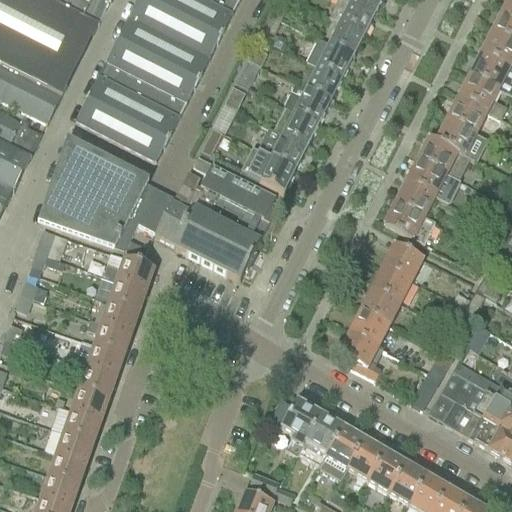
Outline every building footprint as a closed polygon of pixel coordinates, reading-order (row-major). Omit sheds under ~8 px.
[(0,0),(0,68),(61,101),(80,63),(97,30),(39,0),(0,0)] [(39,0),(97,30),(112,0),(39,0)] [(208,65),(234,13),(209,0),(139,0),(127,24),(208,65)] [(209,0),(234,13),(240,0),(209,0)] [(339,0),(338,0),(327,22),(364,40),(375,18),(350,5),(339,0)] [(351,0),(350,5),(375,18),(384,0),(351,0)] [(511,0),(510,0),(503,14),(511,19),(511,0)] [(286,11),(276,6),(269,21),(278,26),(286,11)] [(511,19),(503,14),(492,36),(511,46),(511,19)] [(271,40),(278,26),(269,21),(261,35),(271,40)] [(127,24),(101,75),(181,117),(208,65),(127,24)] [(335,33),(326,50),(327,50),(352,63),(364,40),(338,28),(338,27),(338,28),(335,33)] [(511,46),(492,36),(481,58),(510,73),(511,69),(511,46)] [(306,68),(315,73),(340,86),(352,63),(326,50),(317,46),(306,68)] [(252,53),(246,66),(253,70),(255,71),(257,72),(258,73),(265,59),(264,59),(252,53)] [(481,58),(469,80),(499,95),(511,101),(511,98),(511,76),(509,75),(510,73),(481,58)] [(238,81),(234,89),(243,94),(245,95),(246,95),(257,72),(255,71),(253,70),(246,66),(238,81)] [(0,148),(8,152),(13,141),(19,128),(0,118),(0,105),(46,130),(61,101),(0,68),(0,148)] [(315,73),(303,95),(329,108),(340,86),(315,73)] [(74,128),(81,132),(85,134),(85,135),(87,135),(96,140),(98,141),(98,140),(108,145),(107,146),(109,147),(109,146),(119,151),(119,152),(120,153),(121,152),(130,157),(130,158),(131,158),(132,158),(141,162),(141,163),(142,164),(143,163),(152,168),(155,167),(181,117),(101,75),(74,128)] [(469,80),(458,102),(486,116),(500,124),(505,113),(493,107),(499,95),(469,80)] [(234,90),(223,112),(235,118),(246,96),(234,90)] [(294,91),(283,114),(292,118),(317,131),(329,108),(303,95),(294,91)] [(458,102),(447,124),(477,139),(482,129),(494,135),(500,124),(486,116),(458,102)] [(283,114),(271,136),(281,141),(306,154),(317,131),(292,118),(283,114)] [(216,122),(211,133),(223,140),(229,129),(216,122)] [(447,124),(436,146),(463,160),(466,161),(477,166),(488,145),(477,139),(447,124)] [(19,128),(13,141),(35,151),(41,140),(19,128)] [(267,134),(256,157),(294,176),(306,154),(281,141),(271,136),(267,134)] [(29,162),(35,151),(13,141),(8,152),(29,162)] [(429,142),(417,164),(445,178),(447,180),(458,185),(468,165),(464,163),(466,161),(463,160),(436,146),(429,142)] [(0,192),(10,197),(11,198),(29,162),(8,152),(0,148),(0,192)] [(137,229),(155,238),(171,203),(144,189),(145,188),(66,148),(39,229),(111,254),(112,253),(123,257),(137,229)] [(203,149),(199,157),(209,162),(213,154),(203,149)] [(251,154),(239,177),(282,199),(294,176),(269,163),(256,157),(251,154)] [(197,163),(191,173),(204,180),(210,169),(197,163)] [(417,164),(406,187),(433,201),(435,202),(440,204),(444,197),(450,200),(458,185),(447,180),(445,178),(417,164)] [(171,203),(165,217),(155,238),(153,242),(172,252),(172,253),(238,287),(239,286),(274,217),(277,211),(271,208),(274,202),(268,199),(268,198),(211,169),(195,201),(191,199),(187,207),(187,208),(186,208),(177,203),(176,202),(175,205),(171,203)] [(188,180),(177,203),(186,208),(197,185),(188,180)] [(406,187),(394,209),(422,223),(422,224),(424,225),(435,202),(406,187)] [(504,195),(498,206),(499,209),(511,217),(511,191),(509,196),(508,195),(504,195)] [(0,220),(11,198),(0,192),(0,220)] [(422,223),(394,209),(383,232),(400,241),(411,246),(423,252),(433,230),(424,225),(422,224),(422,223)] [(494,222),(489,230),(502,238),(506,230),(494,222)] [(502,238),(489,230),(476,253),(489,260),(502,238)] [(42,236),(34,258),(45,262),(48,252),(49,250),(53,240),(42,236)] [(511,253),(503,248),(494,262),(504,268),(511,253)] [(393,250),(382,273),(410,287),(421,264),(393,250)] [(34,258),(29,273),(40,277),(42,270),(60,276),(63,269),(45,263),(45,262),(34,258)] [(463,273),(475,281),(482,269),(470,261),(463,273)] [(108,272),(104,283),(144,296),(151,274),(121,264),(118,275),(108,272)] [(382,273),(371,295),(399,309),(410,287),(382,273)] [(483,281),(474,297),(484,303),(493,309),(503,293),(483,281)] [(101,282),(94,303),(106,307),(106,308),(136,318),(144,296),(104,283),(102,282),(101,282)] [(24,287),(19,302),(30,306),(35,291),(24,287)] [(371,295),(360,317),(388,331),(399,309),(371,295)] [(450,307),(463,315),(469,306),(456,298),(450,307)] [(30,306),(19,302),(15,315),(25,319),(30,306)] [(463,315),(460,321),(470,327),(479,312),(469,306),(463,315)] [(106,308),(98,329),(129,340),(136,318),(106,308)] [(360,317),(348,339),(376,353),(388,331),(360,317)] [(89,326),(86,337),(95,340),(92,348),(91,351),(121,362),(129,340),(98,329),(89,326)] [(456,328),(451,336),(463,344),(468,335),(465,334),(456,328)] [(9,332),(4,346),(15,349),(19,336),(9,332)] [(479,333),(467,354),(476,360),(488,339),(479,333)] [(451,336),(445,347),(451,350),(452,351),(457,354),(463,344),(451,336)] [(376,353),(348,339),(337,362),(348,367),(346,372),(375,387),(381,375),(368,369),(376,353)] [(15,349),(4,346),(0,358),(0,359),(10,363),(15,349)] [(78,351),(72,368),(74,369),(76,370),(84,372),(83,373),(114,384),(121,362),(91,351),(80,347),(78,351)] [(431,368),(425,378),(438,385),(444,376),(431,368)] [(83,373),(76,395),(106,405),(114,384),(83,373)] [(425,419),(441,428),(454,407),(466,414),(466,415),(481,424),(480,425),(511,443),(511,415),(489,401),(489,400),(467,387),(450,377),(425,419)] [(438,385),(425,378),(407,408),(420,416),(438,385)] [(469,383),(467,387),(489,400),(492,402),(495,399),(498,393),(484,384),(482,383),(469,383)] [(492,402),(492,403),(511,415),(511,397),(500,390),(498,393),(495,399),(492,402)] [(76,395),(68,417),(98,427),(106,405),(76,395)] [(298,458),(320,421),(296,407),(291,414),(280,407),(269,427),(280,434),(279,435),(292,442),(283,456),(295,462),(298,458)] [(454,407),(441,428),(511,470),(511,469),(511,443),(480,425),(481,424),(466,415),(466,414),(454,407)] [(68,417),(61,438),(91,449),(98,427),(68,417)] [(324,464),(324,465),(342,434),(320,421),(298,458),(320,471),(324,464)] [(320,471),(317,475),(339,488),(345,477),(346,475),(363,446),(342,434),(324,465),(324,464),(321,469),(320,471)] [(61,438),(53,460),(83,471),(91,449),(61,438)] [(345,477),(365,489),(384,458),(363,446),(345,477)] [(365,489),(386,501),(404,471),(384,458),(365,489)] [(53,460),(46,482),(76,492),(83,471),(53,460)] [(386,501),(404,511),(407,511),(425,483),(404,471),(386,501)] [(252,481),(247,494),(272,504),(276,494),(277,491),(252,481)] [(46,482),(38,504),(61,511),(69,511),(76,492),(46,482)] [(407,511),(435,511),(445,495),(425,483),(407,511)] [(276,494),(272,504),(275,505),(288,510),(292,500),(276,494)] [(435,511),(462,511),(466,507),(445,495),(435,511)] [(333,497),(327,507),(335,511),(340,511),(346,504),(333,497)] [(242,498),(236,511),(271,511),(273,510),(260,505),(242,498)]
